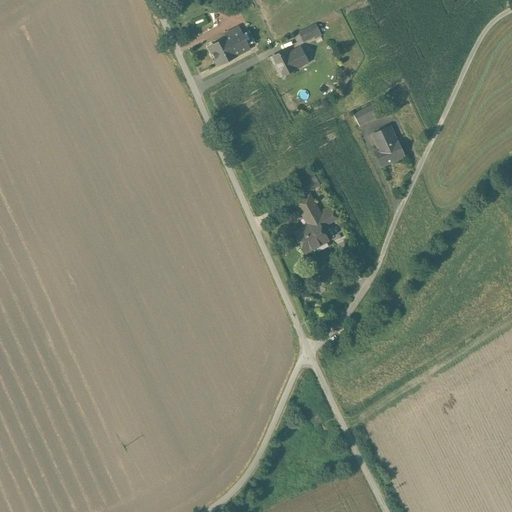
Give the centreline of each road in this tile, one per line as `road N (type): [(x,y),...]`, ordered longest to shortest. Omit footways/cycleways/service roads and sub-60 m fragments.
road 1 (unclassified): [(511,10),(473,50),(374,271),(310,351)]
road 2 (unclassified): [(310,351),(155,0)]
road 3 (unclassified): [(310,351),(257,458),(206,511)]
road 4 (unclassified): [(388,511),(310,351)]
